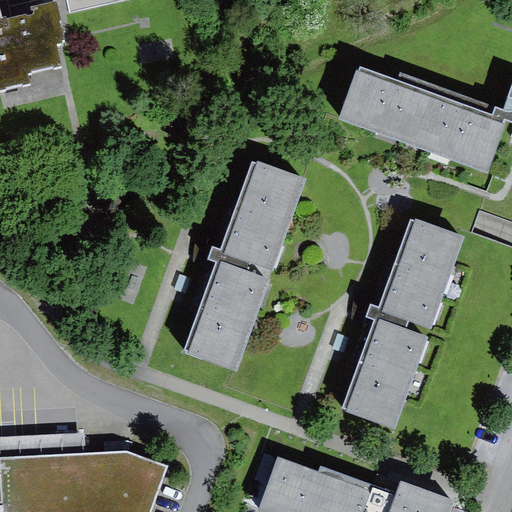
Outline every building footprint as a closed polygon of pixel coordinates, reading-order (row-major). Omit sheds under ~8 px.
[(66,0),(70,14),(132,0),(66,0)] [(0,101),(33,95),(31,84),(62,78),(57,54),(63,53),(54,11),(33,15),(35,25),(1,32),(0,28),(0,101)] [(511,105),(507,120),(367,70),(349,121),(467,163),(499,175),(511,138),(511,105)] [(308,184),(254,165),(221,255),(214,252),(212,257),(210,263),(219,266),(186,358),(238,376),(271,283),(249,275),(251,269),(275,278),(308,184)] [(465,243),(412,224),(381,312),(371,308),(369,316),(367,321),(376,325),(344,416),(397,434),(430,342),(405,333),(409,325),(432,333),(465,243)] [(181,276),(176,290),(187,294),(192,280),(181,276)] [(339,335),(334,350),(345,353),(349,339),(339,335)] [(85,434),(0,438),(0,462),(86,458),(85,434)] [(0,511),(150,511),(165,471),(122,456),(86,458),(0,462),(0,511)] [(320,477),(279,462),(261,511),(455,511),(458,505),(402,485),(397,499),(374,491),(375,488),(322,470),(320,477)]
